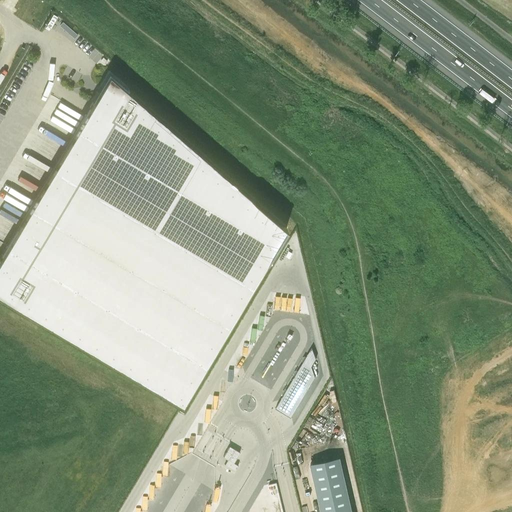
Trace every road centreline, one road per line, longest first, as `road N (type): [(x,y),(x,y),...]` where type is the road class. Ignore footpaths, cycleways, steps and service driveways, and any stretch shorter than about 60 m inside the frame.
road 1 (unclassified): [(511,148),(318,0)]
road 2 (motorway): [(371,0),(511,108)]
road 3 (motorway): [(511,79),(408,0)]
